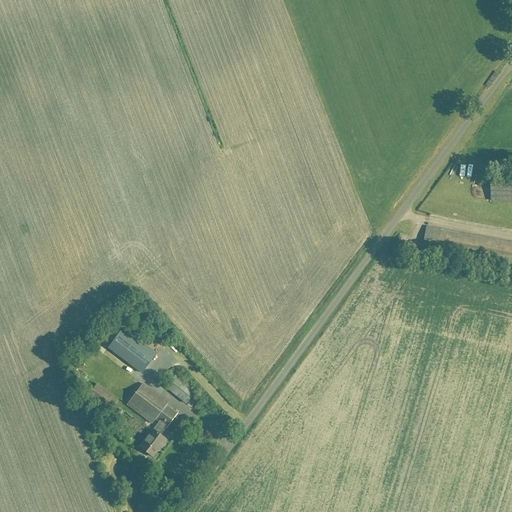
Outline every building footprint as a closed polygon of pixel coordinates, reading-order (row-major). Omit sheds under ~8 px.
[(422,251),(511,267),(511,243),(426,227),(422,251)] [(108,348),(142,374),(156,354),(123,329),(108,348)] [(174,377),(165,388),(185,405),(194,393),(174,377)] [(118,400),(97,384),(84,401),(106,417),(118,400)] [(152,425),(155,420),(158,422),(139,448),(152,458),(157,451),(158,452),(167,441),(160,436),(177,414),(174,411),(167,405),(168,403),(142,384),(126,405),(152,425)]
